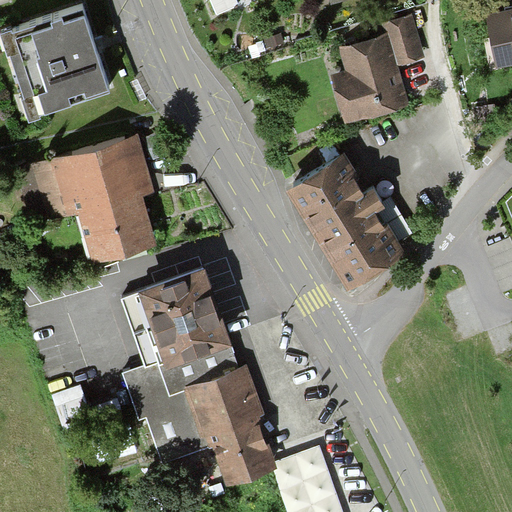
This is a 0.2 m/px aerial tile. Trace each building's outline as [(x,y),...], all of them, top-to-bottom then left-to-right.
[(83,0),(78,0),(1,26),(29,111),(112,83),(83,0)] [(211,0),(216,11),(240,1),(239,0),(211,0)] [(511,1),(486,6),(497,61),(511,57),(511,1)] [(425,54),(412,10),(385,18),(387,27),(398,62),(425,54)] [(410,100),(398,62),(387,27),(339,42),(346,66),(331,70),(346,120),(410,100)] [(281,30),(262,37),(265,47),(285,41),(281,30)] [(157,184),(140,128),(17,164),(35,222),(77,210),(91,257),(159,236),(145,187),(157,184)] [(366,181),(344,144),(287,179),(348,279),(406,244),(378,200),(385,196),(373,177),(366,181)] [(233,333),(206,254),(137,278),(139,284),(121,291),(146,360),(165,353),(166,356),(230,334),(233,333)] [(230,256),(213,261),(225,305),(242,301),(230,256)] [(239,361),(230,334),(166,356),(165,353),(146,360),(124,368),(140,414),(147,412),(164,459),(206,444),(183,381),(239,361)] [(239,361),(183,381),(206,444),(212,441),(226,479),(274,462),(277,461),(275,458),(261,416),(266,414),(247,359),(239,361)] [(58,389),(64,414),(89,408),(83,383),(58,389)] [(345,511),(320,442),(275,458),(277,461),(274,462),(291,511),(345,511)]
